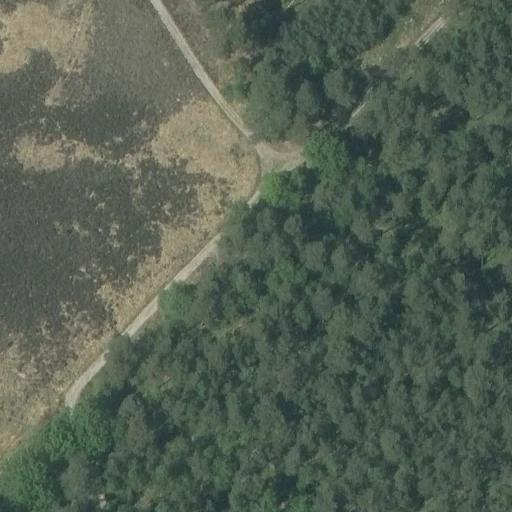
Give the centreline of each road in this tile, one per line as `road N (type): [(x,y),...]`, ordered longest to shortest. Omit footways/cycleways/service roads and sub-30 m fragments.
road 1 (track): [(279,186),(65,402)]
road 2 (track): [(470,0),(279,186)]
road 3 (track): [(279,186),(162,0)]
